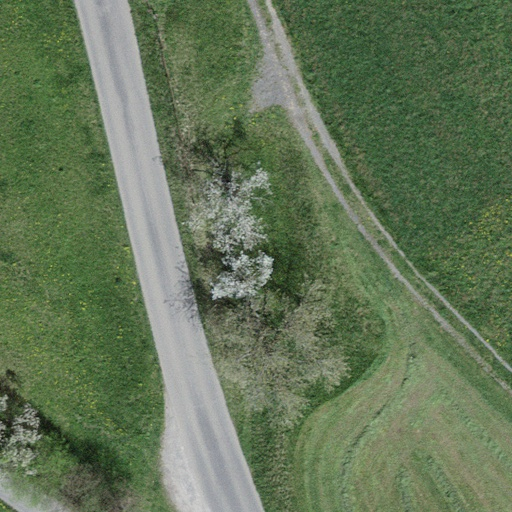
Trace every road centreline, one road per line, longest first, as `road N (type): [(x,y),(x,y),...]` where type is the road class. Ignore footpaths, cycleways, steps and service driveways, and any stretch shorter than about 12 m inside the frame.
road 1 (tertiary): [(238,511),(166,283),(99,0)]
road 2 (track): [(258,0),(342,183),(386,246),(511,379)]
